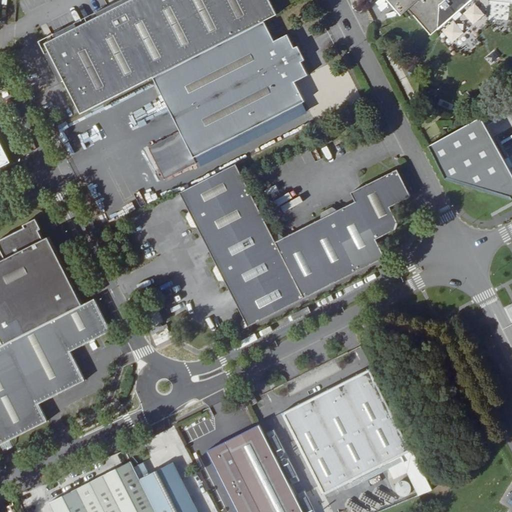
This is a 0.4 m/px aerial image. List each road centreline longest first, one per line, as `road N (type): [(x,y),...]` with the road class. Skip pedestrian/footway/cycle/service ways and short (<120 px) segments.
road 1 (unclassified): [(463,254),(410,264),(222,358),(166,401)]
road 2 (unclassified): [(166,401),(231,376),(463,254)]
road 3 (unclassified): [(336,0),(463,254)]
road 4 (unclassified): [(166,401),(52,172)]
road 5 (unclassified): [(0,489),(166,401)]
